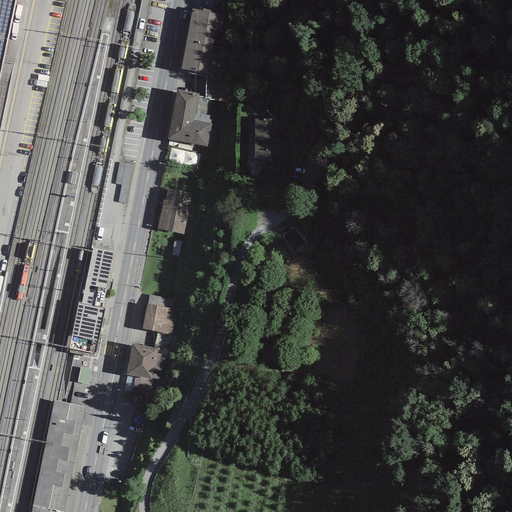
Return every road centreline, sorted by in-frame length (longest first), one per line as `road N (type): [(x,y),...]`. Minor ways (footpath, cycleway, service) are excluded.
road 1 (primary): [(84,511),(183,0)]
road 2 (unclassified): [(45,0),(0,212)]
